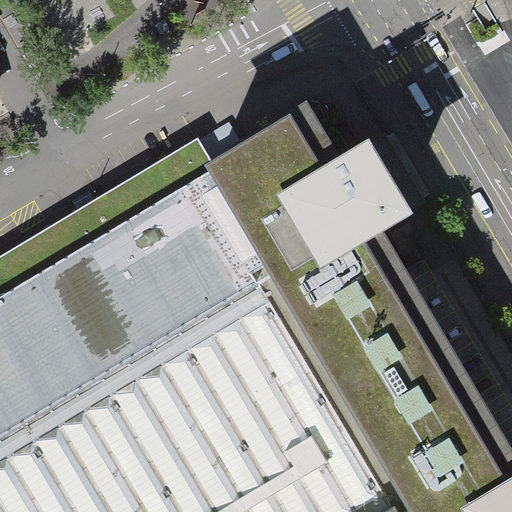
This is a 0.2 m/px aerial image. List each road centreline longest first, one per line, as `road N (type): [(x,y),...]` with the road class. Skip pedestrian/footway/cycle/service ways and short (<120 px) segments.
road 1 (residential): [(357,0),(61,161)]
road 2 (primary): [(377,0),(511,223)]
road 3 (residential): [(61,161),(0,55)]
